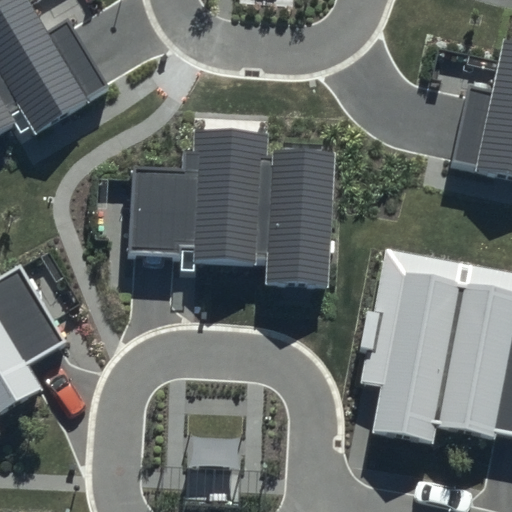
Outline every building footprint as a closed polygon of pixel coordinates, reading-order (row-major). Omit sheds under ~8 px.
[(45,34),(22,0),(3,0),(0,2),(0,142),(27,125),(37,140),(112,92),(67,20),(45,34)] [(494,95),(472,91),(455,169),(476,174),(474,183),(511,191),(511,51),(504,49),(494,95)] [(328,295),(333,162),(267,160),(268,140),(195,137),(194,160),(184,160),(183,176),(133,174),(130,262),(181,264),(181,269),(266,272),(266,293),(328,295)] [(511,442),(511,278),(386,255),(360,391),(381,395),(372,440),(434,452),(438,434),(494,445),(495,439),(511,442)] [(0,284),(0,282),(0,440),(1,440),(0,438),(0,420),(42,396),(28,372),(68,349),(21,271),(0,284)]
